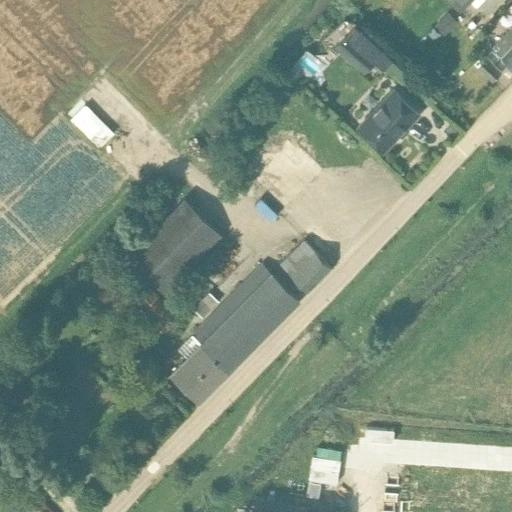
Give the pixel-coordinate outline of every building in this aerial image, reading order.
[(449,0),(461,11),(471,0),(449,0)] [(448,11),(434,24),(444,35),(458,22),(448,11)] [(346,30),(333,45),(336,47),(363,73),(374,62),(383,71),(387,67),(394,60),(383,49),(383,48),(363,27),(362,28),(355,22),(346,30)] [(511,67),(511,26),(507,32),(508,33),(493,48),(503,59),(511,67)] [(500,71),(485,57),(476,66),(492,81),(500,71)] [(438,77),(434,82),(441,90),(449,82),(444,76),(438,77)] [(394,88),(358,126),(383,149),(419,112),(394,88)] [(207,145),(196,133),(181,148),(192,160),(207,145)] [(245,170),(227,153),(218,165),(235,181),(245,170)] [(164,294),(222,234),(185,198),(127,258),(164,294)] [(280,262),(293,276),(307,290),(331,266),(304,239),(295,248),(290,242),(279,253),(284,258),(280,262)] [(261,263),(207,320),(188,340),(196,348),(172,373),(185,385),(199,399),(299,299),(284,285),(261,263)] [(133,290),(162,319),(171,308),(143,279),(133,290)] [(193,307),(204,317),(220,299),(209,289),(193,307)] [(411,474),(410,484),(423,484),(424,474),(411,474)] [(430,475),(429,485),(442,486),(443,476),(430,475)] [(443,476),(442,486),(455,487),(456,477),(443,476)] [(468,477),(467,487),(480,488),(481,478),(468,477)] [(481,478),(480,488),(493,489),(494,479),(481,478)]
